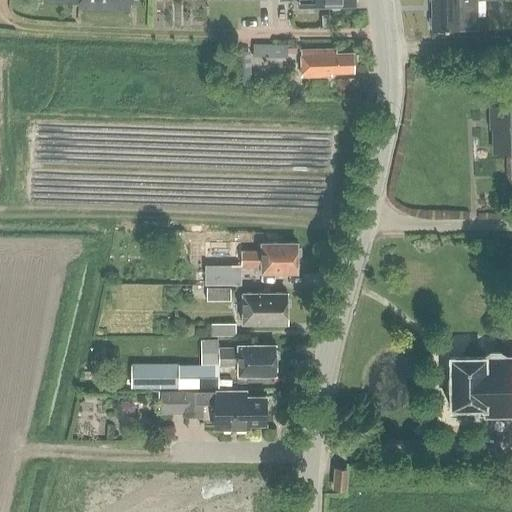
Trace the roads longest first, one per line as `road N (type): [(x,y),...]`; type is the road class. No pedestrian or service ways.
road 1 (tertiary): [(304,511),(324,377),(384,134),(385,50)]
road 2 (track): [(511,228),(358,230)]
road 3 (unclassified): [(385,50),(511,47)]
